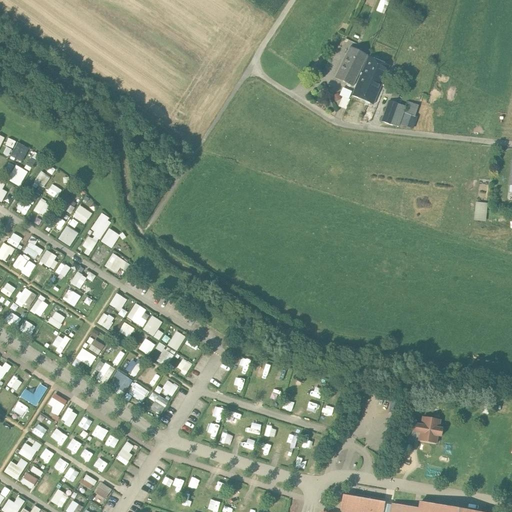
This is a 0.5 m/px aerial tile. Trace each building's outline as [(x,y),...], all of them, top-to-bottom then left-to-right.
[(380,0),(376,11),(384,14),(389,0),(380,0)] [(367,56),(351,47),(343,62),(360,71),(367,56)] [(390,67),(370,58),(364,71),(384,80),(390,67)] [(360,71),(343,62),(335,77),(352,86),(360,71)] [(384,80),(364,71),(354,96),(374,104),(384,80)] [(342,88),(339,95),(348,99),(351,91),(342,88)] [(350,100),(343,97),(339,107),(346,110),(350,100)] [(406,106),(390,100),(382,121),(400,128),(400,125),(404,113),(406,106)] [(419,105),(407,101),(406,106),(404,113),(415,116),(419,105)] [(415,116),(404,113),(400,125),(412,128),(416,116),(415,116)] [(5,146),(13,147),(14,140),(7,138),(5,146)] [(21,163),(29,148),(17,142),(9,156),(21,163)] [(8,156),(11,148),(5,146),(2,153),(8,156)] [(31,169),(35,160),(29,157),(25,166),(31,169)] [(17,166),(8,179),(17,186),(27,173),(17,166)] [(32,181),(41,188),(50,178),(41,170),(32,181)] [(51,183),(46,192),(56,198),(61,189),(51,183)] [(41,198),(33,209),(41,215),(49,204),(41,198)] [(63,200),(59,206),(70,212),(73,206),(63,200)] [(473,219),(485,221),(487,203),(476,201),(473,219)] [(17,212),(26,212),(25,203),(17,203),(17,212)] [(80,205),(72,215),(83,224),(91,213),(80,205)] [(100,213),(90,228),(95,231),(91,238),(88,236),(80,247),(90,253),(111,220),(100,213)] [(58,239),(70,246),(78,232),(65,225),(58,239)] [(109,228),(100,241),(111,248),(119,235),(109,228)] [(9,237),(18,241),(20,237),(11,233),(9,237)] [(34,244),(37,239),(31,236),(28,241),(34,244)] [(5,243),(19,249),(22,244),(7,237),(5,243)] [(23,250),(34,260),(41,251),(31,242),(23,250)] [(53,260),(55,257),(48,252),(41,261),(52,269),(57,262),(53,260)] [(116,273),(120,267),(125,270),(129,264),(112,252),(104,265),(116,273)] [(21,271),(24,267),(31,272),(35,265),(19,255),(12,266),(21,271)] [(60,263),(56,273),(65,277),(69,266),(60,263)] [(32,279),(42,285),(50,273),(40,267),(32,279)] [(78,289),(86,278),(77,271),(69,282),(78,289)] [(92,281),(87,293),(98,298),(103,286),(92,281)] [(1,292),(10,297),(15,287),(6,282),(1,292)] [(23,287),(15,301),(27,309),(36,294),(23,287)] [(69,287),(62,295),(72,302),(78,294),(69,287)] [(120,309),(126,300),(116,293),(108,304),(124,315),(126,313),(120,309)] [(146,320),(140,317),(145,309),(135,303),(126,317),(141,326),(146,320)] [(10,311),(4,320),(14,328),(21,319),(10,311)] [(57,328),(64,318),(55,311),(48,321),(57,328)] [(104,312),(97,322),(106,329),(114,319),(104,312)] [(153,336),(161,321),(151,315),(143,330),(153,336)] [(71,334),(79,324),(70,317),(62,328),(71,334)] [(29,337),(35,326),(25,320),(19,330),(29,337)] [(118,330),(127,338),(134,330),(125,322),(118,330)] [(157,329),(153,336),(159,339),(162,332),(157,329)] [(177,350),(184,335),(175,330),(167,346),(177,350)] [(47,347),(53,339),(43,332),(37,341),(47,347)] [(65,350),(72,342),(60,334),(49,349),(55,354),(61,347),(65,350)] [(91,345),(89,349),(98,354),(104,345),(89,336),(86,342),(91,345)] [(145,338),(138,348),(148,354),(155,344),(145,338)] [(157,360),(165,365),(174,352),(166,347),(157,360)] [(81,348),(72,364),(76,367),(80,361),(90,366),(96,356),(81,348)] [(182,358),(176,368),(185,373),(191,363),(182,358)] [(237,368),(246,372),(250,361),(240,358),(237,368)] [(130,359),(124,370),(134,376),(141,366),(130,359)] [(0,378),(10,366),(5,362),(1,367),(0,365),(0,378)] [(95,377),(105,383),(114,368),(104,362),(95,377)] [(142,381),(152,388),(160,376),(150,369),(142,381)] [(113,391),(122,396),(132,379),(116,371),(113,376),(119,379),(113,391)] [(6,384),(15,391),(22,382),(14,375),(6,384)] [(161,390),(172,396),(177,386),(167,380),(161,390)] [(39,383),(33,393),(24,388),(19,397),(36,406),(46,387),(39,383)] [(128,394),(143,401),(148,390),(134,383),(128,394)] [(0,391),(0,399),(6,404),(12,396),(2,389),(0,391)] [(152,392),(148,398),(155,402),(152,407),(161,413),(168,401),(152,392)] [(47,404),(52,407),(50,411),(58,415),(67,400),(54,393),(47,404)] [(18,401),(12,409),(22,416),(28,408),(18,401)] [(60,421),(70,426),(77,413),(67,408),(60,421)] [(440,420),(422,417),(421,425),(413,424),(412,432),(420,433),(418,441),(436,444),(437,436),(441,437),(442,429),(439,428),(440,420)] [(95,439),(99,428),(94,426),(90,437),(95,439)] [(58,430),(52,438),(60,444),(67,436),(58,430)] [(105,442),(113,447),(119,439),(110,434),(105,442)] [(316,444),(318,436),(310,434),(308,442),(316,444)] [(31,446),(24,442),(18,453),(30,460),(40,444),(35,440),(31,446)] [(125,465),(132,455),(129,452),(133,446),(127,441),(115,458),(125,465)] [(95,461),(103,468),(110,459),(101,453),(95,461)] [(3,471),(16,480),(27,462),(20,458),(16,464),(10,461),(3,471)] [(55,471),(59,474),(67,463),(63,460),(55,471)] [(33,466),(30,470),(39,476),(42,472),(33,466)] [(69,468),(64,475),(71,481),(77,474),(69,468)] [(31,489),(38,480),(26,472),(20,481),(31,489)] [(79,482),(90,490),(96,481),(86,473),(79,482)] [(101,482),(94,491),(104,499),(111,490),(101,482)] [(236,485),(233,493),(241,495),(244,487),(236,485)] [(0,492),(0,493),(5,497),(10,490),(4,486),(0,492)] [(57,489),(50,500),(60,508),(68,496),(57,489)] [(17,496),(13,502),(8,499),(1,510),(3,511),(16,511),(24,500),(17,496)] [(382,511),(384,503),(343,496),(340,510),(341,511),(382,511)] [(67,511),(78,511),(82,507),(72,500),(65,510),(67,511)] [(472,511),(420,503),(419,509),(392,504),(390,511),(472,511)]
